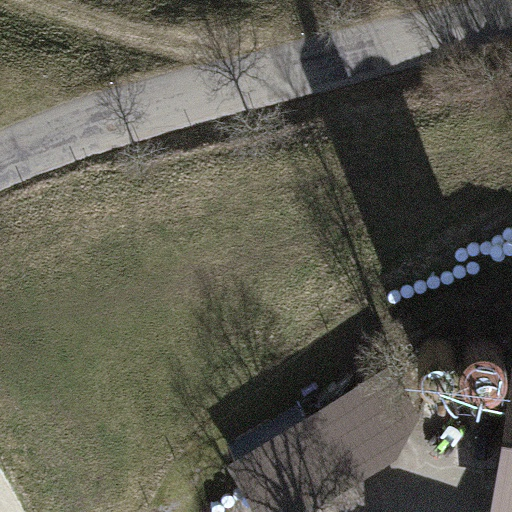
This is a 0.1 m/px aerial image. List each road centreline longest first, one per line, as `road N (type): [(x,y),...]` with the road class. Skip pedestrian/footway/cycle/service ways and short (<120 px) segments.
road 1 (unclassified): [(0,169),(511,11)]
road 2 (track): [(301,76),(77,0)]
